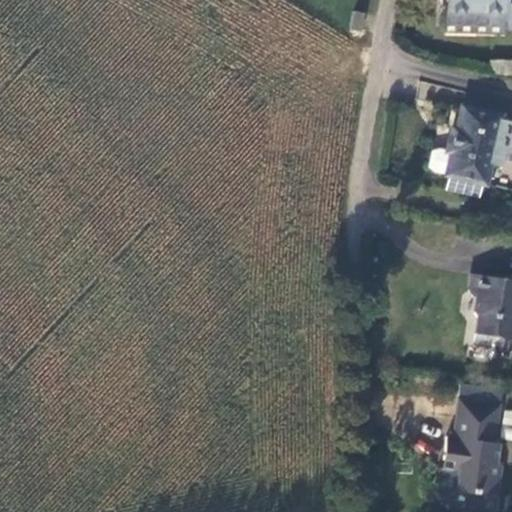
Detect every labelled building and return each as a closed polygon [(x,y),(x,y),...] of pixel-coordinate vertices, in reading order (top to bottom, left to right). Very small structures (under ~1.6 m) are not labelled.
[(511,0),(446,0),(446,32),(506,34),(506,28),(511,28),(511,0)] [(351,11),(349,30),(363,31),(365,12),(351,11)] [(511,61),(491,61),(490,73),(511,79),(511,61)] [(451,126),(443,154),(443,155),(448,157),(444,178),(486,189),(503,116),(460,104),(455,127),(451,126)] [(443,155),(443,154),(431,151),(425,153),(420,169),(428,176),(444,178),(448,157),(443,155)] [(511,282),(507,282),(505,278),(473,275),(470,292),(473,298),(479,299),(477,311),(481,319),(477,343),(498,347),(501,345),(502,338),(511,339),(511,282)] [(460,399),(458,416),(499,422),(502,405),(460,399)] [(500,439),(511,440),(511,409),(503,409),(500,439)] [(441,468),(437,496),(445,507),(473,511),(474,507),(496,511),(503,466),(498,466),(501,444),(496,443),(499,422),(458,416),(454,437),(448,436),(444,460),(455,461),(454,469),(441,468)]
